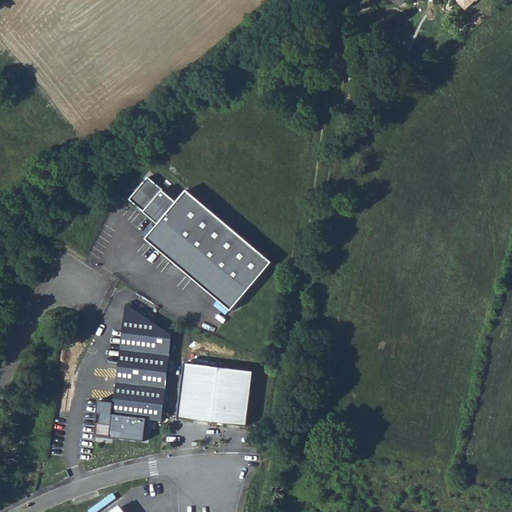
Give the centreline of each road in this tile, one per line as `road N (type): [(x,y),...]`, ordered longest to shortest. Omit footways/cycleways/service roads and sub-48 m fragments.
road 1 (residential): [(24,511),(138,470),(188,462),(221,475)]
road 2 (residential): [(0,388),(45,299),(76,285)]
